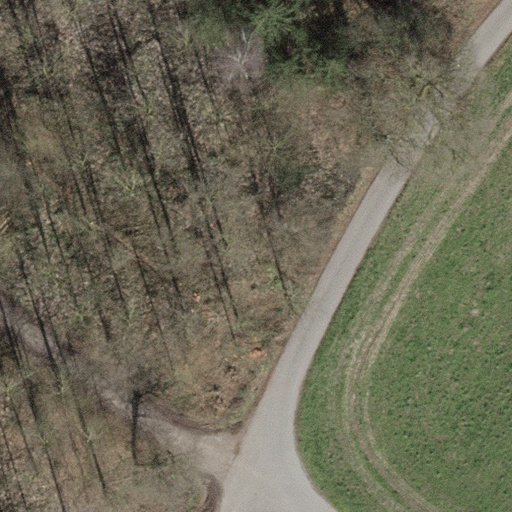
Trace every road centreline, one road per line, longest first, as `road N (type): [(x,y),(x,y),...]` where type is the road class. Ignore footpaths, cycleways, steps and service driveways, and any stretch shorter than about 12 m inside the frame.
road 1 (unclassified): [(320,511),(256,467),(326,293),(511,23)]
road 2 (track): [(0,274),(256,467),(225,511)]
